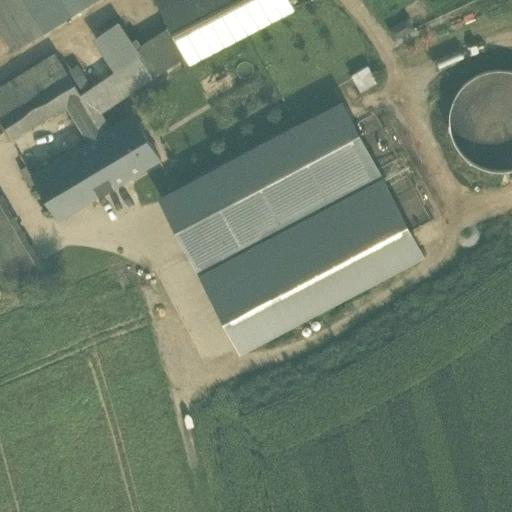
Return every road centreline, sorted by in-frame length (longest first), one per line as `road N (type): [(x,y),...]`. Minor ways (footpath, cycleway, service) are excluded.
road 1 (track): [(125,221),(203,511)]
road 2 (track): [(125,221),(40,230),(0,158)]
